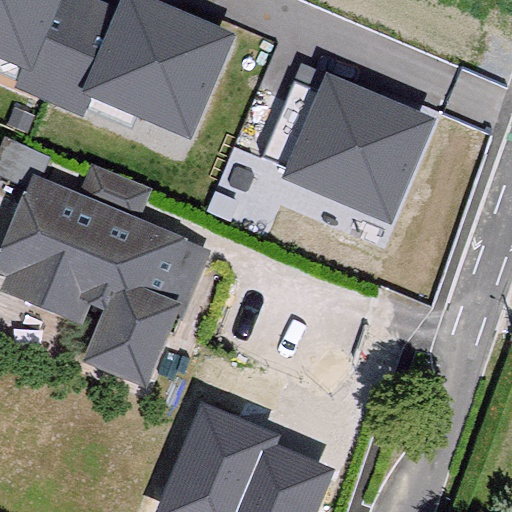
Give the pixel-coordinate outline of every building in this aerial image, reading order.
[(54,0),(0,0),(0,53),(26,65),(18,83),(51,98),(85,19),(52,5),(54,0)] [(185,133),(224,44),(131,4),(118,33),(85,19),(51,98),(84,112),(92,93),(185,133)] [(293,178),(386,217),(424,127),(331,88),(327,97),(295,84),(262,160),(295,173),(293,178)] [(7,151),(0,167),(0,182),(32,196),(44,167),(7,151)] [(96,177),(83,208),(133,229),(146,199),(96,177)] [(197,268),(39,199),(6,274),(20,279),(14,293),(74,319),(80,306),(115,321),(97,365),(139,383),(164,324),(172,327),(197,268)] [(208,417),(168,511),(305,511),(320,477),(266,456),(271,443),(208,417)]
